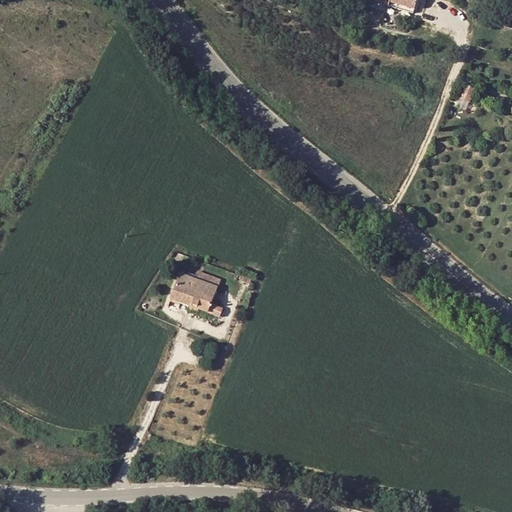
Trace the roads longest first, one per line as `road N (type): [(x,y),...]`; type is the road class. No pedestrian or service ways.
road 1 (tertiary): [(169,0),(210,63),(331,175),(427,249)]
road 2 (tertiary): [(0,493),(200,493),(328,511)]
road 3 (unknown): [(203,343),(139,496)]
